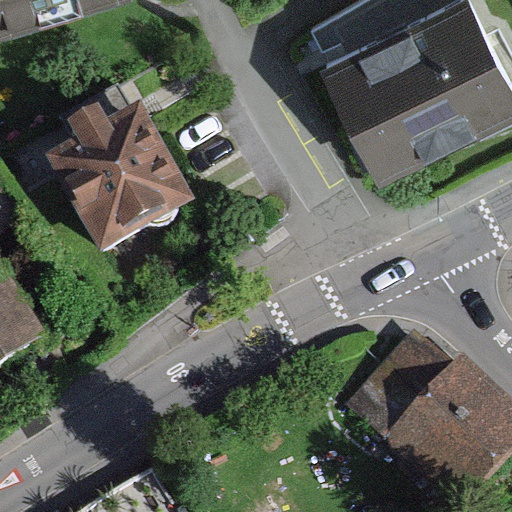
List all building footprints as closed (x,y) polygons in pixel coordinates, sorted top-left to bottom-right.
[(0,0),(0,23),(91,0),(0,0)] [(511,70),(479,0),(449,0),(334,54),(386,165),(511,106),(511,70)] [(55,165),(108,261),(201,209),(148,112),(115,130),(109,119),(75,138),(82,150),(55,165)] [(0,379),(53,347),(0,260),(0,379)] [(511,448),(511,413),(415,336),(357,409),(396,440),(389,449),(464,509),(511,448)]
